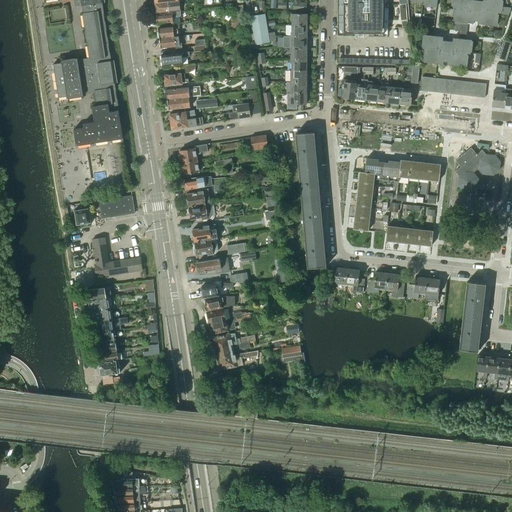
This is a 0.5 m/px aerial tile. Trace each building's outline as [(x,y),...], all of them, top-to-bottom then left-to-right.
[(80,0),(81,6),(82,6),(83,13),(82,13),(90,59),(78,61),(77,58),(61,60),(62,63),(53,64),(58,97),(67,96),(67,98),(83,96),(83,92),(94,91),(97,106),(92,106),(94,122),(90,122),(82,124),(83,127),(73,129),(76,146),(122,138),(117,105),(118,105),(117,100),(115,90),(115,85),(114,85),(114,83),(117,82),(114,60),(111,61),(110,59),(111,59),(110,54),(108,43),(108,38),(107,38),(105,28),(106,28),(105,23),(103,12),(103,8),(102,4),(102,3),(105,2),(104,0),(80,0)] [(343,0),(344,0),(343,1),(343,3),(344,3),(344,15),(343,15),(343,17),(344,17),(343,32),(345,33),(355,33),(356,34),(357,34),(358,33),(369,33),(369,35),(370,36),(374,36),(374,33),(383,33),(384,32),(384,18),(385,17),(385,15),(384,15),(384,3),(385,3),(385,1),(384,0),(343,0)] [(452,6),(452,8),(455,8),(455,10),(457,10),(456,21),(454,21),(454,22),(453,30),(459,31),(466,32),(467,23),(473,24),(473,21),(477,21),(476,24),(495,27),(495,26),(494,25),(495,14),(497,14),(497,13),(500,13),(500,12),(498,11),(500,0),(501,1),(501,0),(482,0),(482,1),(472,0),(454,0),(454,7),(452,6)] [(165,11),(165,13),(180,11),(179,1),(155,3),(156,12),(165,11)] [(244,16),(242,5),(233,6),(235,17),(244,16)] [(180,11),(165,13),(156,14),(157,23),(170,22),(171,24),(180,23),(179,16),(180,16),(180,11)] [(306,25),(307,13),(291,13),(291,18),(294,18),(294,25),(306,25)] [(268,37),(268,33),(265,14),(251,17),(255,44),(269,42),(268,37)] [(157,28),(159,38),(178,36),(177,28),(179,28),(178,24),(172,24),(172,26),(157,28)] [(291,25),(291,36),(306,36),(306,25),(294,25),(291,25)] [(422,47),(422,48),(425,49),(425,50),(427,50),(425,62),(424,62),(443,64),(443,61),(447,62),(446,65),(465,67),(465,66),(464,66),(465,55),(466,55),(466,53),(470,54),(470,52),(468,52),(469,40),(471,41),(471,40),(465,39),(458,39),(452,38),(452,42),(442,41),(443,37),(433,36),(424,35),(424,36),(425,36),(424,47),(422,47)] [(178,36),(159,38),(160,48),(175,46),(175,48),(182,48),(181,43),(179,43),(178,36)] [(291,36),(291,48),(293,48),(306,48),(306,36),(291,36)] [(499,60),(506,61),(511,42),(505,40),(499,60)] [(291,54),(291,59),(306,59),(306,48),(293,48),(293,54),(291,54)] [(189,52),(161,54),(162,66),(182,64),(181,57),(189,56),(189,52)] [(291,59),(291,70),(306,70),(306,59),(291,59)] [(164,75),(165,85),(188,83),(188,78),(185,79),(184,73),(189,73),(195,69),(195,65),(179,66),(180,74),(164,75)] [(411,76),(411,83),(417,83),(419,70),(418,70),(419,66),(413,65),(412,69),(408,69),(408,75),(411,76)] [(291,70),(291,81),(306,81),(306,70),(291,70)] [(354,98),(366,100),(367,85),(367,81),(368,80),(362,79),(362,84),(356,83),(354,98)] [(343,97),(354,98),(356,83),(356,81),(342,80),(341,88),(344,88),(343,97)] [(291,81),(291,92),(306,93),(306,81),(291,81)] [(366,100),(377,101),(378,86),(372,85),(373,82),(367,81),(367,85),(366,100)] [(257,89),(256,82),(246,83),(246,90),(257,89)] [(377,101),(388,102),(390,87),(390,84),(386,83),(385,87),(378,86),(377,101)] [(199,86),(165,89),(167,99),(188,97),(200,96),(199,86)] [(388,102),(399,104),(401,88),(390,87),(388,102)] [(401,88),(399,104),(411,105),(412,90),(401,88)] [(505,93),(503,107),(511,108),(511,88),(506,88),(505,91),(505,93)] [(492,99),(491,106),(503,107),(505,93),(500,93),(501,91),(493,90),(492,99)] [(263,93),(266,110),(272,109),(269,92),(263,93)] [(306,93),(291,92),(291,104),(299,104),(303,104),(306,104),(306,93)] [(188,97),(167,99),(168,109),(189,107),(188,97)] [(249,103),(238,104),(232,105),(234,112),(237,111),(238,117),(238,119),(240,118),(251,117),(250,114),(249,104),(249,103)] [(169,114),(170,122),(195,118),(194,110),(169,114)] [(195,118),(170,122),(171,129),(203,124),(202,117),(195,118)] [(314,132),(295,134),(307,268),(326,266),(314,136),(314,132)] [(266,135),(259,136),(261,149),(268,148),(266,135)] [(261,149),(259,136),(250,137),(252,150),(261,149)] [(178,155),(179,163),(196,160),(195,152),(207,150),(206,144),(194,146),(195,148),(179,150),(180,154),(178,155)] [(462,191),(471,192),(477,188),(478,179),(473,173),(479,168),(484,174),(492,175),(499,170),(499,162),(494,155),(486,155),(485,155),(481,150),(477,154),(476,153),(475,153),(472,150),(466,154),(465,152),(461,155),(463,157),(457,162),(461,167),(455,171),(459,176),(458,177),(457,185),(462,191)] [(365,172),(374,173),(373,179),(374,179),(381,180),(383,162),(378,162),(378,160),(366,158),(365,172)] [(214,162),(215,171),(232,168),(231,159),(214,162)] [(196,160),(179,163),(181,170),(183,170),(183,174),(198,171),(196,160)] [(400,162),(399,177),(408,178),(410,161),(400,160),(400,162)] [(383,162),(381,180),(393,181),(398,181),(399,177),(400,162),(388,161),(388,163),(383,162)] [(410,161),(408,178),(418,179),(420,162),(410,161)] [(420,162),(418,179),(428,180),(430,163),(420,162)] [(430,163),(428,180),(439,181),(440,165),(430,163)] [(360,171),(358,183),(373,185),(374,179),(373,179),(374,173),(365,172),(360,171)] [(203,176),(191,178),(191,180),(184,181),(185,190),(225,183),(224,178),(210,179),(210,175),(203,176)] [(358,183),(357,194),(372,196),(373,185),(358,183)] [(269,187),(264,188),(265,194),(275,193),(274,185),(269,186),(269,187)] [(186,194),(188,207),(210,203),(207,188),(197,190),(197,192),(186,194)] [(275,193),(265,194),(266,201),(271,200),(271,201),(277,200),(275,193)] [(357,194),(356,206),(370,208),(372,196),(357,194)] [(132,195),(106,199),(109,217),(135,213),(132,195)] [(106,199),(98,200),(101,218),(109,217),(106,199)] [(389,211),(398,212),(399,203),(390,202),(389,211)] [(210,203),(188,207),(188,208),(187,210),(187,212),(189,213),(190,219),(201,217),(201,219),(210,218),(212,216),(210,203)] [(356,206),(355,217),(369,219),(370,208),(356,206)] [(74,210),(76,225),(91,223),(88,208),(74,210)] [(278,210),(265,213),(266,219),(279,216),(278,210)] [(355,217),(353,229),(368,231),(369,219),(355,217)] [(194,240),(194,242),(216,239),(213,224),(203,226),(203,227),(192,229),(193,236),(192,237),(192,240),(194,240)] [(399,227),(387,226),(385,240),(397,242),(399,227)] [(410,229),(399,227),(397,242),(408,243),(410,229)] [(421,230),(410,229),(408,243),(420,244),(421,230)] [(433,231),(421,230),(420,244),(431,246),(433,231)] [(92,239),(93,246),(105,244),(105,237),(92,239)] [(195,248),(196,255),(207,253),(207,255),(213,254),(215,254),(218,251),(218,249),(217,249),(216,239),(194,242),(194,244),(193,245),(193,247),(195,248)] [(93,246),(94,252),(106,250),(105,244),(93,246)] [(243,244),(226,247),(227,255),(244,252),(243,244)] [(94,252),(95,258),(107,256),(106,250),(94,252)] [(95,258),(96,264),(107,263),(108,262),(107,256),(95,258)] [(133,258),(135,271),(142,270),(140,257),(133,258)] [(197,262),(199,272),(199,274),(205,273),(205,271),(213,269),(214,272),(229,270),(227,257),(197,262)] [(126,259),(128,272),(135,271),(133,258),(126,259)] [(119,261),(121,273),(128,272),(126,259),(119,261)] [(283,259),(275,260),(280,284),(290,282),(287,268),(285,269),(283,259)] [(107,263),(108,269),(109,275),(115,274),(113,261),(108,262),(107,263)] [(113,261),(115,274),(121,273),(119,261),(113,261)] [(94,265),(95,271),(108,269),(107,263),(96,264),(94,265)] [(334,282),(346,284),(348,268),(336,267),(334,282)] [(348,268),(346,284),(353,284),(352,291),(363,292),(365,279),(358,278),(359,270),(348,268)] [(108,269),(95,271),(96,277),(109,275),(108,269)] [(379,287),(386,288),(387,273),(375,271),(374,280),(369,279),(367,293),(378,294),(379,287)] [(244,273),(230,275),(230,282),(233,282),(246,282),(244,273)] [(387,273),(386,288),(392,289),(392,296),(403,297),(404,284),(398,283),(399,274),(387,273)] [(425,293),(427,277),(415,276),(414,285),(408,284),(407,297),(418,299),(418,292),(425,293)] [(440,279),(427,277),(425,293),(438,294),(440,279)] [(467,282),(459,349),(478,351),(485,290),(486,284),(467,282)] [(201,286),(203,298),(218,295),(217,284),(201,286)] [(87,290),(89,300),(108,297),(108,293),(110,293),(109,286),(87,290)] [(89,300),(90,311),(110,308),(115,307),(114,296),(108,297),(89,300)] [(222,297),(205,300),(207,311),(222,307),(229,306),(235,306),(235,296),(226,296),(222,297)] [(90,311),(92,322),(112,319),(110,308),(90,311)] [(206,313),(208,323),(225,320),(223,309),(206,313)] [(225,320),(208,323),(211,334),(230,330),(236,329),(235,323),(234,322),(243,320),(250,318),(250,316),(239,317),(233,318),(225,320)] [(112,319),(92,322),(94,333),(113,330),(112,325),(126,323),(125,317),(112,319)] [(297,324),(287,326),(288,334),(298,332),(297,324)] [(94,333),(95,344),(115,341),(113,330),(94,333)] [(228,334),(212,338),(214,348),(231,344),(236,343),(237,344),(239,344),(239,343),(248,341),(255,340),(254,336),(248,337),(236,339),(235,333),(228,334)] [(95,344),(97,353),(118,350),(118,348),(116,349),(115,341),(95,344)] [(231,344),(214,348),(216,359),(233,355),(231,344)] [(299,345),(282,349),(283,359),(295,357),(294,355),(301,354),(299,345)] [(97,353),(98,362),(115,360),(124,358),(123,349),(118,350),(97,353)] [(233,355),(216,359),(219,369),(242,364),(241,358),(244,357),(244,358),(257,355),(257,351),(233,355)] [(489,357),(477,355),(475,371),(483,371),(483,378),(486,378),(487,372),(489,357)] [(494,379),(497,379),(498,373),(500,358),(489,357),(487,372),(494,373),(494,379)] [(511,359),(500,358),(498,373),(505,374),(505,380),(508,381),(509,375),(511,359)] [(115,360),(98,362),(98,363),(96,365),(97,369),(99,371),(100,375),(120,372),(119,367),(117,367),(115,360)] [(113,480),(114,488),(139,486),(138,478),(124,479),(124,477),(116,478),(116,480),(113,480)] [(114,488),(115,496),(139,494),(139,486),(114,488)] [(0,511),(9,511),(3,511),(0,494),(0,511)] [(115,496),(117,503),(139,502),(139,494),(115,496)] [(117,503),(118,511),(141,510),(139,502),(117,503)]
